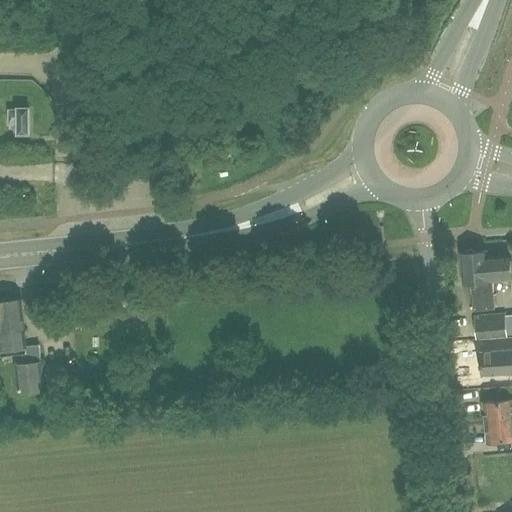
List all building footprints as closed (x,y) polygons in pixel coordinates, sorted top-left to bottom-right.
[(29,135),(29,107),(17,107),(17,110),(9,110),(9,124),(17,124),(17,135),(29,135)] [(460,253),(463,283),(470,282),(473,310),(494,308),(492,280),(511,279),(511,273),(511,270),(511,263),(511,262),(510,260),(509,254),(486,256),(486,250),(475,251),(472,250),(466,250),(464,252),(460,253)] [(0,354),(0,355),(22,353),(23,362),(14,363),(17,394),(45,391),(42,360),(41,360),(39,344),(27,345),(21,298),(9,299),(7,298),(2,298),(0,300),(0,354)] [(511,314),(505,315),(505,313),(474,315),(476,338),(507,335),(507,337),(511,336),(511,314)] [(511,350),(479,353),(481,373),(511,370),(511,350)] [(48,394),(70,391),(68,374),(46,376),(48,394)] [(511,397),(484,400),(486,420),(511,417),(511,397)] [(52,422),(64,420),(62,401),(50,402),(52,422)] [(488,441),(511,438),(511,417),(486,420),(488,441)]
